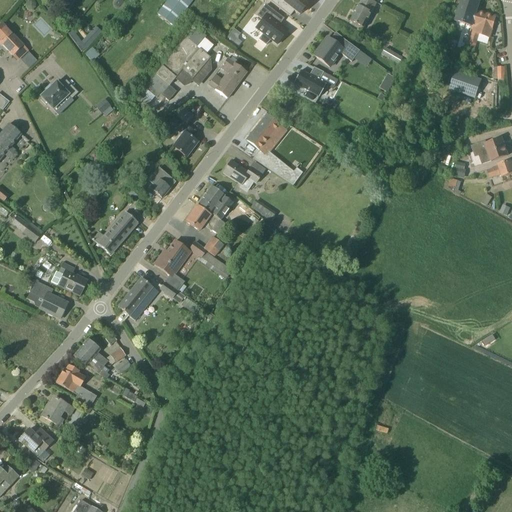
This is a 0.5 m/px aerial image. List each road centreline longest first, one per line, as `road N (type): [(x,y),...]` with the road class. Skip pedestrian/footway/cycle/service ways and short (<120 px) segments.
road 1 (residential): [(100,303),(331,0)]
road 2 (residential): [(121,511),(161,405),(100,303)]
road 3 (unclassified): [(0,418),(100,303)]
